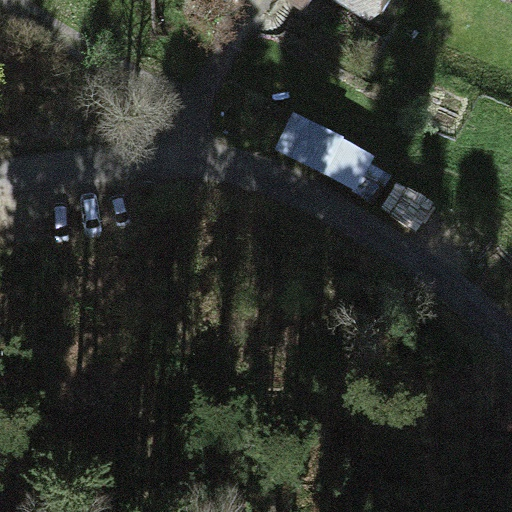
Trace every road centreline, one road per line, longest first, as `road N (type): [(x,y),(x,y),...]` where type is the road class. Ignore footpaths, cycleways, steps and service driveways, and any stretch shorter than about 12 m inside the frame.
road 1 (unclassified): [(511,339),(454,283),(398,245),(239,165),(127,160),(0,174)]
road 2 (track): [(62,511),(3,173)]
